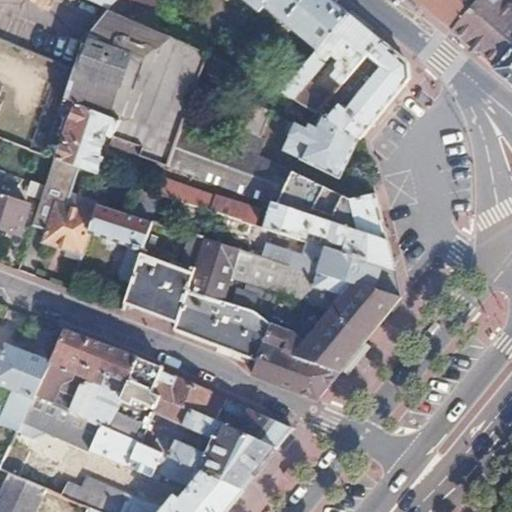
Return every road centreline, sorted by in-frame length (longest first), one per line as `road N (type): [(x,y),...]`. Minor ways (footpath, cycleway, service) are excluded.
road 1 (residential): [(358,436),(0,292)]
road 2 (residential): [(511,264),(475,288),(358,436)]
road 3 (tertiary): [(452,64),(481,128),(511,253)]
road 4 (primary): [(511,340),(424,451)]
road 5 (primary): [(410,511),(492,420)]
